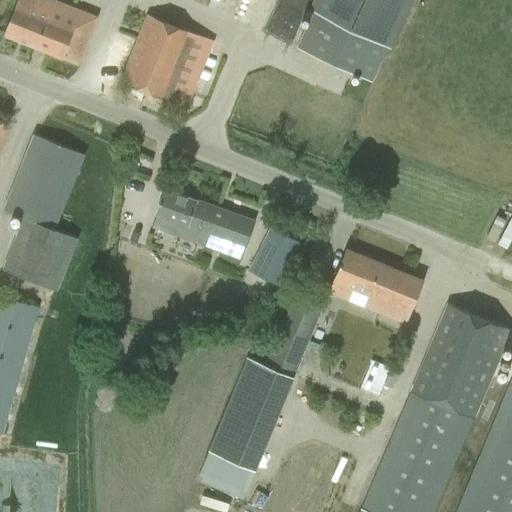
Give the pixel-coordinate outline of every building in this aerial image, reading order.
[(96,17),(56,1),(56,0),(17,0),(4,34),(78,63),(96,17)] [(407,0),(317,0),(296,48),(371,81),(407,0)] [(148,14),(121,80),(168,99),(195,33),(148,14)] [(35,134),(5,209),(22,216),(53,229),(83,153),(35,134)] [(165,189),(158,208),(152,224),(185,236),(188,226),(245,247),(254,221),(165,189)] [(22,216),(1,268),(55,289),(76,238),(53,229),(22,216)] [(270,228),(261,245),(249,270),(278,284),(299,242),(270,228)] [(346,248),(338,267),(328,292),(348,300),(375,310),(406,323),(423,280),(346,248)] [(247,354),(208,451),(197,480),(244,498),(322,304),(296,293),(267,362),(247,354)] [(0,433),(1,434),(37,306),(0,296),(0,433)] [(511,329),(449,303),(360,511),(432,511),(505,342),(511,344),(511,329)] [(511,511),(511,374),(454,511),(511,511)]
